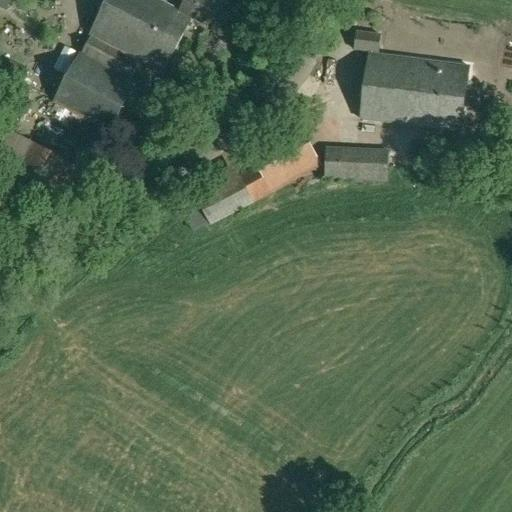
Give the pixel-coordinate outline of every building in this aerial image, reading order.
[(0,0),(0,8),(7,11),(8,7),(12,8),(15,0),(0,0)] [(221,3),(216,0),(186,0),(180,12),(158,0),(110,0),(90,37),(93,38),(139,63),(162,75),(191,21),(192,19),(208,27),(221,3)] [(362,122),(461,135),(469,66),(379,55),(381,36),(357,33),(354,53),(370,55),(362,122)] [(55,103),(112,133),(120,117),(127,121),(129,121),(130,120),(137,109),(136,107),(136,106),(129,101),(138,84),(131,80),(139,63),(93,38),(84,54),(81,53),(55,103)] [(0,83),(14,90),(2,113),(13,118),(24,96),(18,92),(29,71),(8,59),(0,73),(0,83)] [(258,167),(240,175),(255,203),(323,166),(299,122),(248,149),(258,167)] [(0,150),(0,176),(26,190),(59,208),(81,168),(11,130),(0,150)] [(412,145),(412,162),(438,165),(439,148),(412,145)] [(142,168),(145,148),(132,146),(130,166),(142,168)] [(386,182),(387,167),(395,167),(395,153),(388,152),(388,151),(326,149),(325,179),(386,182)]
